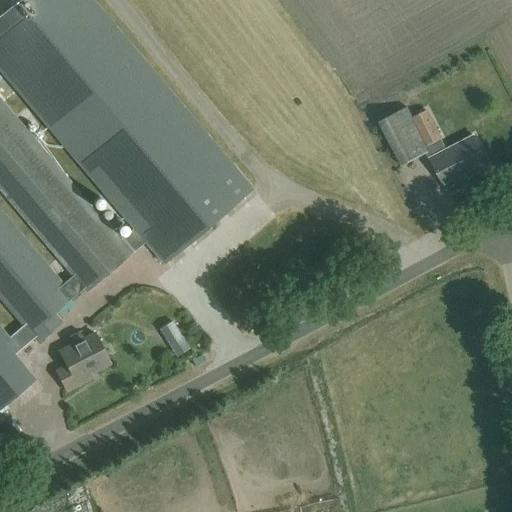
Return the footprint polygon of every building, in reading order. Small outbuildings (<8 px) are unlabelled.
[(130,253),(146,241),(164,263),(251,189),(90,0),(17,0),(0,15),(0,68),(135,228),(119,240),(130,253)] [(0,329),(0,407),(33,379),(12,355),(33,337),(38,343),(62,322),(54,312),(72,296),(83,287),(86,291),(130,253),(119,240),(0,99),(0,189),(74,276),(63,285),(0,211),(0,297),(24,326),(8,339),(0,329)] [(429,143),(444,136),(429,106),(414,113),(429,143)] [(453,192),(463,187),(465,182),(463,178),(489,165),(475,136),(446,151),(440,141),(427,148),(407,108),(379,122),(402,166),(429,152),(432,158),(431,158),(448,190),(453,192)] [(168,335),(181,352),(195,342),(182,325),(168,335)] [(94,377),(92,373),(111,364),(96,334),(83,340),(80,333),(69,338),(73,345),(61,351),(68,365),(57,370),(67,390),(94,377)]
